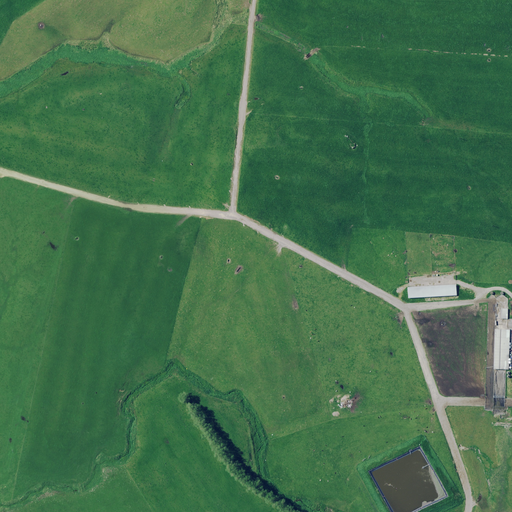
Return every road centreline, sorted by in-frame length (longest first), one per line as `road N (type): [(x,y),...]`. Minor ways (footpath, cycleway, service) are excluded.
road 1 (track): [(498,402),(439,402),(405,307),(233,215),(253,0)]
road 2 (track): [(233,215),(140,208),(0,170)]
